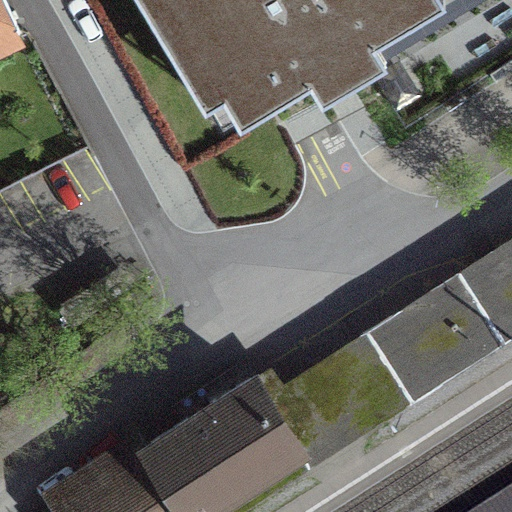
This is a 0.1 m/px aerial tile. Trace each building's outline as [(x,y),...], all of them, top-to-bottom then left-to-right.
[(323,0),(269,0),(100,91),(156,194),(367,81),(323,0)] [(0,19),(0,56),(15,49),(0,19)] [(511,239),(361,334),(391,383),(511,306),(511,239)] [(361,334),(266,394),(296,442),(391,383),(361,334)] [(186,418),(150,441),(156,449),(64,508),(66,511),(187,511),(193,508),(194,509),(297,444),(296,442),(266,394),(253,375),(217,398),(216,397),(186,416),(186,418)] [(200,511),(301,448),(297,444),(194,509),(193,508),(187,511),(66,511),(64,508),(156,449),(150,441),(137,449),(130,438),(49,490),(63,511),(200,511)]
